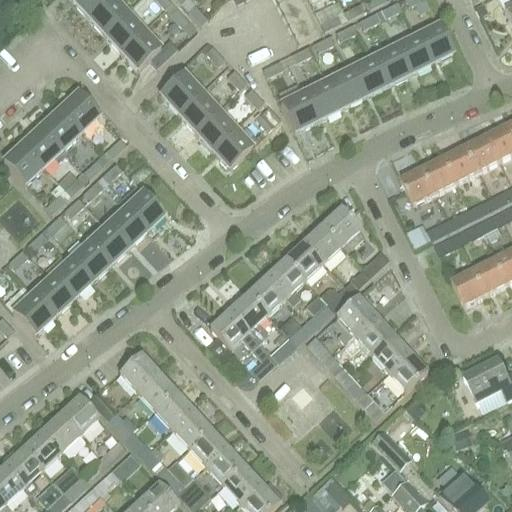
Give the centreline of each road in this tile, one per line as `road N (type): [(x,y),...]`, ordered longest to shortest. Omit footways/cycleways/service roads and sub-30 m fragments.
road 1 (residential): [(238,245),(51,48),(0,96)]
road 2 (residential): [(511,328),(477,346),(446,337),(355,159)]
road 3 (residential): [(303,483),(147,311)]
road 4 (residential): [(0,420),(147,311)]
road 5 (residential): [(355,159),(494,94)]
road 6 (residential): [(238,245),(355,159)]
